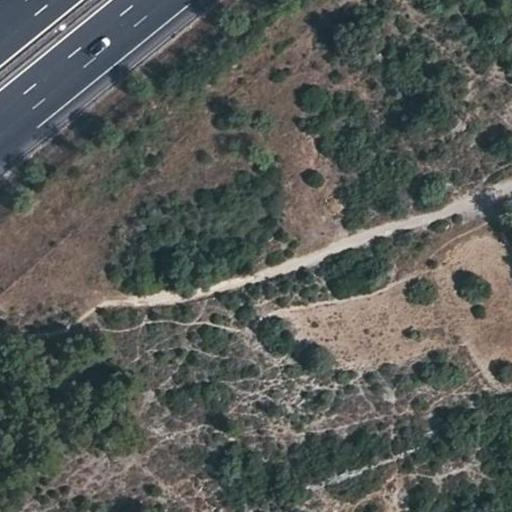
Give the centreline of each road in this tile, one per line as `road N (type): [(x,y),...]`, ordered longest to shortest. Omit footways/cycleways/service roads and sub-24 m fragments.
road 1 (track): [(511,198),(166,303),(99,301)]
road 2 (motorway): [(0,121),(150,0)]
